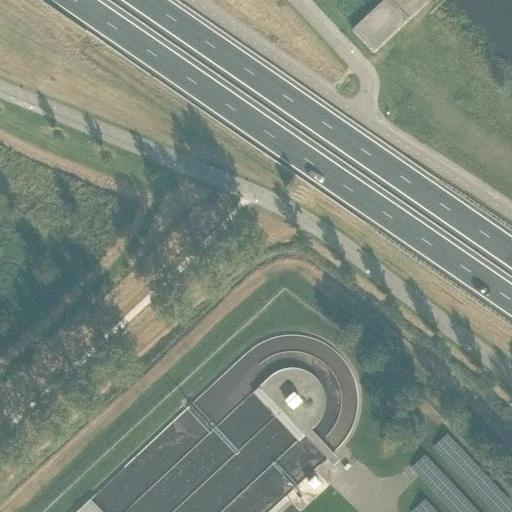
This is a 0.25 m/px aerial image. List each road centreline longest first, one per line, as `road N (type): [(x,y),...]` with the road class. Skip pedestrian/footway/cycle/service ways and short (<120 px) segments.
road 1 (trunk): [(76,0),(511,302)]
road 2 (trunk): [(511,253),(146,0)]
